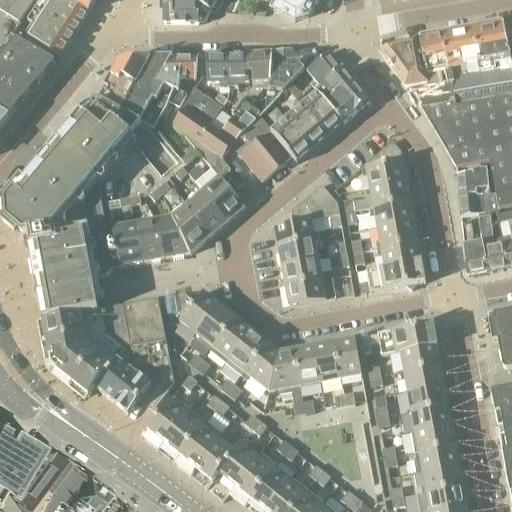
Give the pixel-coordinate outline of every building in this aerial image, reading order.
[(0,0),(0,12),(19,24),(13,35),(14,36),(35,3),(32,1),(33,0),(0,0)] [(74,37),(89,13),(68,0),(66,0),(65,0),(43,0),(35,13),(74,37)] [(65,0),(66,0),(68,0),(89,13),(97,0),(65,0)] [(164,0),(165,26),(198,26),(198,23),(205,23),(210,13),(193,3),(195,0),(164,0)] [(195,0),(193,3),(210,13),(218,0),(195,0)] [(275,0),(270,9),(295,23),(308,20),(316,7),(303,0),(275,0)] [(60,60),(74,37),(35,13),(29,24),(34,27),(27,39),(60,60)] [(455,125),(469,122),(474,121),(475,131),(492,128),(489,118),(511,113),(511,67),(506,35),(504,27),(420,41),(428,88),(429,90),(411,92),(410,95),(422,112),(452,107),(455,125)] [(0,114),(9,120),(11,118),(10,118),(54,67),(52,66),(53,65),(13,40),(13,39),(12,38),(0,52),(0,114)] [(381,55),(407,90),(428,88),(420,41),(384,48),(381,55)] [(271,56),(269,94),(276,94),(269,102),(272,107),(280,99),(279,98),(287,91),(291,85),(297,79),(302,74),(318,58),(315,53),(314,53),(271,56)] [(311,89),(318,95),(324,100),(332,91),(327,85),(342,71),(328,55),(316,66),(307,74),(315,84),(311,89)] [(271,56),(252,57),(252,92),(264,92),(264,93),(269,94),(271,56)] [(206,59),(207,82),(207,87),(218,87),(218,94),(229,94),(228,58),(206,59)] [(238,88),(249,87),(248,58),(228,58),(229,94),(239,94),(238,88)] [(168,108),(167,108),(169,104),(170,105),(176,93),(158,83),(172,59),(150,60),(121,114),(141,125),(154,132),(161,119),(163,120),(168,108)] [(176,93),(170,105),(178,110),(186,96),(177,92),(179,80),(195,81),(198,59),(172,59),(158,83),(176,93)] [(98,101),(121,114),(150,60),(119,64),(98,101)] [(335,111),(333,113),(344,126),(369,104),(342,71),(327,85),(332,91),(324,100),(335,111)] [(301,97),(291,85),(287,91),(296,102),(301,97)] [(184,111),(197,119),(209,102),(194,92),(184,111)] [(335,111),(324,100),(318,95),(316,96),(317,96),(302,109),(328,139),(342,127),(344,126),(333,113),(335,111)] [(197,119),(209,128),(226,103),(218,97),(212,105),(209,102),(197,119)] [(39,303),(43,320),(42,321),(42,323),(43,323),(44,325),(52,369),(89,398),(95,390),(130,346),(123,308),(98,313),(95,295),(92,281),(106,278),(113,271),(106,231),(96,178),(135,132),(141,125),(121,114),(98,101),(94,99),(88,107),(82,115),(81,114),(80,115),(81,116),(49,154),(48,153),(47,154),(48,155),(15,193),(15,192),(14,193),(15,194),(3,208),(4,220),(18,232),(17,233),(18,233),(19,233),(23,236),(25,251),(30,251),(34,273),(33,273),(33,275),(34,274),(39,303)] [(234,119),(241,123),(252,107),(243,100),(231,117),(233,118),(234,119)] [(222,137),(234,119),(233,118),(232,120),(221,113),(227,104),(226,103),(209,128),(222,137)] [(287,122),(312,152),(328,139),(302,109),(287,122)] [(194,151),(211,171),(221,181),(231,173),(222,162),(232,148),(240,158),(263,185),(286,166),(253,125),(256,122),(246,116),(241,124),(234,119),(222,138),(185,112),(181,116),(174,126),(174,128),(187,137),(185,139),(194,151)] [(0,131),(9,120),(0,114),(0,131)] [(298,164),(312,152),(287,122),(272,134),(271,135),(297,166),(298,165),(298,164)] [(370,191),(407,184),(401,154),(392,143),(361,170),(363,178),(368,178),(370,191)] [(199,157),(194,151),(181,162),(186,168),(199,157)] [(175,177),(179,183),(187,176),(182,170),(175,177)] [(221,181),(211,171),(196,185),(204,193),(202,194),(228,225),(245,210),(221,181)] [(457,176),(459,196),(478,195),(478,196),(490,196),(488,171),(457,176)] [(369,212),(411,204),(407,184),(370,191),(372,203),(368,204),(354,206),(355,214),(369,212)] [(157,192),(162,197),(170,191),(165,185),(157,192)] [(322,188),(313,196),(332,218),(340,217),(338,206),(322,188)] [(162,197),(157,192),(150,199),(155,204),(162,197)] [(202,194),(186,208),(212,239),(228,225),(202,194)] [(497,195),(490,196),(478,196),(478,195),(459,196),(461,220),(500,212),(497,195)] [(279,249),(319,242),(318,234),(314,235),(312,222),(330,219),(332,218),(313,196),(292,214),(294,225),(275,228),(279,249)] [(130,201),(131,208),(141,206),(140,199),(130,201)] [(121,210),(131,208),(130,201),(119,202),(121,210)] [(353,202),(343,204),(346,216),(355,214),(353,202)] [(376,220),(378,231),(414,224),(411,204),(369,212),(371,221),(376,220)] [(186,208),(173,219),(191,257),(212,239),(186,208)] [(346,216),(348,228),(357,226),(355,214),(346,216)] [(510,237),(503,238),(508,269),(511,268),(511,214),(499,217),(500,225),(507,223),(510,237)] [(333,230),(342,229),(340,217),(332,218),(330,219),(333,230)] [(162,262),(191,257),(173,219),(155,223),(162,262)] [(488,273),(508,269),(503,238),(493,240),(489,219),(482,220),(484,242),(488,273)] [(467,277),(488,273),(484,242),(482,220),(478,221),(481,243),(473,245),(471,223),(462,224),(467,277)] [(141,266),(162,262),(155,223),(134,227),(141,266)] [(418,244),(414,224),(378,231),(380,243),(375,244),(377,252),(418,244)] [(141,266),(134,227),(106,231),(113,271),(141,266)] [(320,249),(319,242),(279,249),(282,269),(319,262),(317,250),(320,249)] [(360,242),(351,244),(353,256),(362,254),(360,242)] [(422,264),(418,244),(377,252),(378,261),(383,260),(385,270),(385,271),(422,264)] [(336,247),(338,259),(347,257),(345,245),(336,247)] [(353,256),(355,268),(365,266),(362,254),(353,256)] [(349,269),(347,257),(338,259),(340,271),(349,269)] [(321,275),(319,262),(282,269),(286,289),(327,282),(325,274),(321,275)] [(361,297),(371,295),(406,289),(412,293),(415,287),(426,285),(422,264),(385,271),(385,270),(366,273),(368,285),(359,287),(361,297)] [(327,282),(286,289),(290,310),(336,302),(333,281),(327,282)] [(343,288),(345,300),(355,298),(353,286),(343,288)] [(195,336),(218,307),(203,295),(195,305),(185,297),(174,299),(177,314),(168,316),(168,317),(178,315),(184,320),(177,328),(184,333),(187,329),(195,336)] [(153,413),(174,387),(158,302),(123,308),(130,346),(95,390),(128,416),(139,402),(153,413)] [(209,353),(235,320),(218,307),(195,336),(207,345),(204,349),(209,353)] [(511,311),(488,316),(492,343),(498,342),(502,367),(503,368),(503,369),(504,370),(505,370),(506,371),(507,371),(508,371),(511,370),(511,311)] [(209,353),(225,366),(251,333),(235,320),(209,353)] [(397,333),(401,356),(437,349),(433,327),(423,328),(417,325),(405,327),(406,332),(397,333)] [(237,374),(242,378),(268,346),(251,333),(225,366),(226,366),(229,362),(239,371),(237,374)] [(382,359),(401,356),(397,333),(361,340),(364,356),(372,355),(370,348),(380,347),(382,359)] [(355,341),(353,341),(333,345),(341,386),(348,384),(347,380),(362,377),(355,341)] [(341,386),(333,345),(313,349),(320,385),(333,383),(334,387),(341,386)] [(268,346),(242,378),(248,383),(251,380),(270,395),(279,355),(268,346)] [(320,385),(313,349),(294,352),(301,393),(308,391),(308,388),(320,385)] [(441,369),(437,349),(401,356),(403,368),(398,369),(400,376),(441,369)] [(279,355),(270,395),(280,393),(281,398),(292,395),(296,418),(306,417),(304,405),(302,405),(300,393),(301,393),(294,352),(279,355)] [(187,366),(194,372),(201,362),(195,357),(187,366)] [(201,362),(194,372),(200,377),(208,368),(201,362)] [(368,372),(369,381),(381,379),(379,369),(368,372)] [(406,383),(408,395),(445,388),(441,369),(400,376),(401,384),(406,383)] [(189,378),(182,388),(190,394),(198,385),(189,378)] [(381,379),(369,381),(371,390),(383,388),(381,379)] [(217,391),(224,397),(232,387),(225,381),(217,391)] [(232,387),(224,397),(232,403),(240,393),(232,387)] [(406,408),(407,415),(448,408),(445,388),(408,395),(410,407),(406,408)] [(507,484),(508,485),(511,505),(511,390),(491,394),(492,396),(491,398),(491,399),(491,400),(491,401),(492,403),(492,404),(493,405),(505,466),(504,467),(504,468),(504,469),(504,471),(504,472),(505,473),(506,474),(507,477),(506,478),(506,479),(506,480),(506,482),(507,483),(507,484)] [(344,397),(346,409),(355,408),(353,395),(344,397)] [(346,409),(344,397),(334,399),(337,411),(346,409)] [(207,408),(214,413),(222,404),(215,398),(207,408)] [(147,431),(164,445),(190,412),(173,399),(147,431)] [(304,405),(306,417),(315,415),(313,403),(304,405)] [(230,410),(222,404),(214,413),(222,419),(230,410)] [(452,428),(448,408),(407,415),(411,436),(416,435),(452,428)] [(375,412),(377,421),(389,419),(387,409),(375,412)] [(164,445),(180,457),(206,424),(190,412),(164,445)] [(244,427),(252,433),(259,423),(252,417),(244,427)] [(389,419),(377,421),(378,431),(390,428),(389,419)] [(0,490),(27,446),(28,446),(31,441),(0,422),(0,490)] [(267,429),(259,423),(252,433),(259,439),(267,429)] [(180,457),(196,470),(222,437),(206,424),(180,457)] [(414,449),(415,456),(456,449),(452,428),(416,435),(418,448),(414,449)] [(213,483),(219,476),(218,475),(238,450),(222,437),(196,470),(213,483)] [(234,488),(260,455),(244,442),(238,450),(218,475),(219,476),(234,488)] [(284,458),(291,449),(284,443),(276,452),(284,458)] [(299,455),(291,449),(284,458),(291,464),(299,455)] [(421,463),(423,476),(460,469),(456,449),(415,456),(417,464),(421,463)] [(59,460),(47,450),(41,451),(12,492),(11,498),(22,511),(25,511),(38,489),(59,460)] [(382,452),(384,461),(396,459),(394,450),(382,452)] [(277,468),(260,455),(234,488),(250,501),(277,468)] [(396,459),(384,461),(386,471),(398,468),(396,459)] [(81,475),(59,460),(38,489),(25,511),(55,511),(60,506),(57,504),(81,475)] [(250,501),(264,511),(267,511),(292,480),(277,468),(250,501)] [(316,484),(323,474),(316,468),(308,478),(316,484)] [(463,489),(460,469),(423,476),(425,488),(421,489),(423,497),(463,489)] [(331,480),(323,474),(316,484),(323,490),(331,480)] [(60,506),(66,510),(68,511),(85,511),(102,491),(81,475),(57,504),(60,506)] [(293,511),(308,493),(292,480),(267,511),(293,511)] [(428,503),(429,511),(454,511),(467,510),(463,489),(423,497),(424,504),(428,503)] [(390,492),(392,502),(404,500),(402,490),(390,492)] [(319,511),(324,506),(308,493),(293,511),(319,511)] [(348,509),(355,499),(348,494),(340,503),(348,509)] [(357,511),(363,505),(355,499),(348,509),(351,511),(357,511)] [(404,500),(392,502),(393,511),(405,509),(404,500)]
